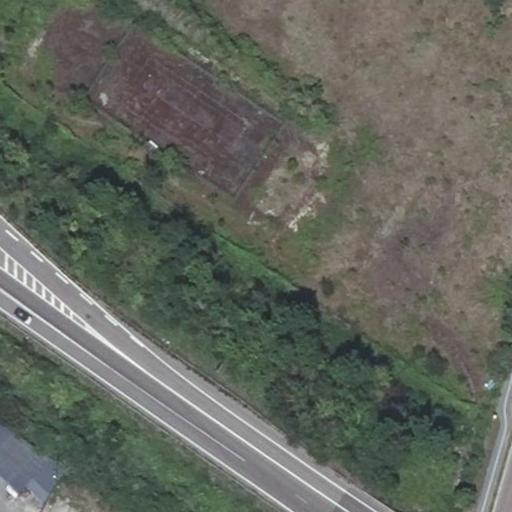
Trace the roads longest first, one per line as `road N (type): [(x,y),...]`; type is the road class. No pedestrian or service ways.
road 1 (secondary): [(361,511),(171,380),(0,237)]
road 2 (secondary): [(0,279),(220,438)]
road 3 (tertiary): [(0,300),(113,380),(220,438)]
road 4 (secondary): [(220,438),(323,511)]
